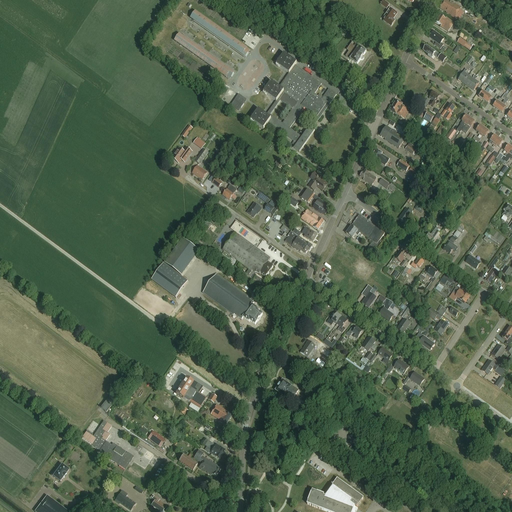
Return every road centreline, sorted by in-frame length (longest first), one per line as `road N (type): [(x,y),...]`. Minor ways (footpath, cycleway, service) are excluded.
road 1 (residential): [(412,511),(255,394)]
road 2 (residential): [(484,292),(345,191)]
road 3 (residential): [(310,268),(187,178)]
road 4 (unclassified): [(428,366),(305,278)]
road 5 (unclassified): [(217,494),(107,419)]
road 6 (residential): [(511,135),(404,60)]
road 7 (secondary): [(255,394),(305,278)]
road 8 (residential): [(511,469),(443,419),(441,407),(457,387)]
